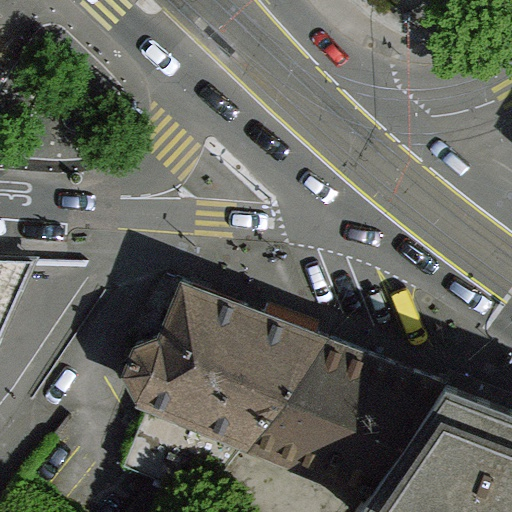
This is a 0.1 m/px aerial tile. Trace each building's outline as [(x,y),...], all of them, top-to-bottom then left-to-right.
[(0,257),(0,336),(34,258),(0,257)] [(249,436),(326,332),(184,276),(163,333),(138,342),(129,368),(140,391),(153,397),(249,436)] [(371,487),(446,380),(326,332),(249,436),(371,487)] [(371,487),(357,508),(366,511),(511,511),(511,404),(501,400),(446,380),(371,487)] [(249,436),(153,397),(125,461),(204,494),(249,436)] [(249,436),(204,494),(246,511),(354,511),(357,508),(371,487),(249,436)]
